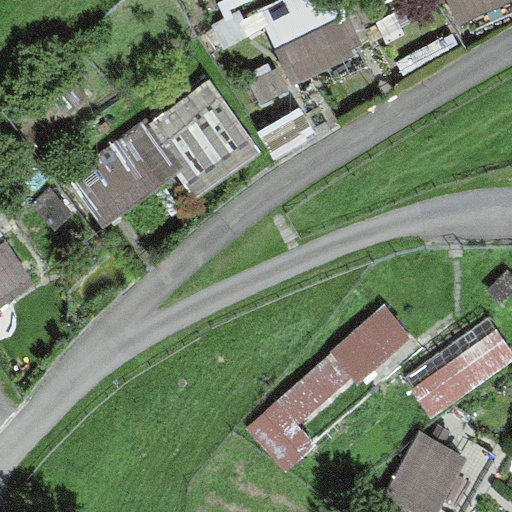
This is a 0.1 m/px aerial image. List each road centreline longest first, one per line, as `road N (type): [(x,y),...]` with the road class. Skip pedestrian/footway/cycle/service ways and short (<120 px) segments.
road 1 (track): [(0,467),(96,367),(320,245),(466,209),(511,210)]
road 2 (track): [(96,367),(207,254),(511,75)]
